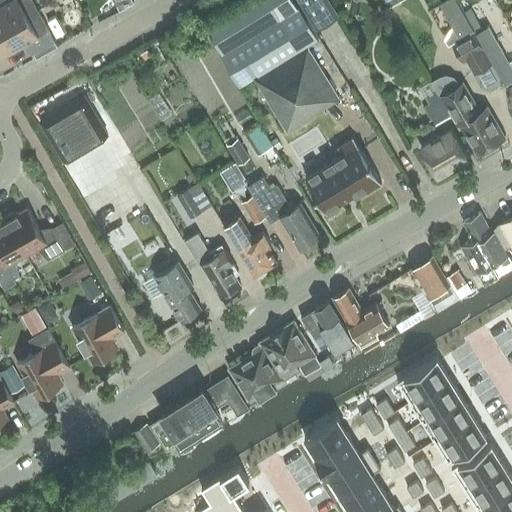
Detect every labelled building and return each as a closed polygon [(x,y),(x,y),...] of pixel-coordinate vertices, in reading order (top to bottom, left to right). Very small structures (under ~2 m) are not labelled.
[(0,32),(39,10),(32,0),(3,0),(5,4),(0,6),(0,32)] [(134,2),(132,0),(114,0),(117,5),(120,10),(134,2)] [(292,0),(251,0),(250,1),(206,28),(222,55),(221,56),(241,87),(254,78),(287,131),(324,108),(323,107),(339,97),(308,47),(319,40),(300,8),(298,9),(292,0)] [(328,0),(297,0),(317,31),(339,17),(328,0)] [(456,0),(443,0),(439,2),(451,25),(459,38),(474,30),(456,0)] [(58,45),(55,41),(49,29),(39,10),(0,32),(0,48),(4,56),(27,43),(34,53),(36,57),(58,45)] [(46,18),(54,37),(65,32),(56,13),(46,18)] [(474,73),(492,63),(474,30),(459,38),(452,42),(462,60),(466,58),(474,73)] [(511,69),(491,32),(480,38),(503,80),(511,75),(511,69)] [(464,82),(442,94),(459,125),(461,124),(478,152),(481,150),(484,154),(496,147),(494,143),(505,137),(488,106),(480,110),(464,82)] [(66,95),(40,109),(54,134),(79,120),(66,95)] [(425,105),(435,124),(451,116),(440,97),(425,105)] [(421,148),(437,175),(468,157),(452,130),(421,148)] [(382,183),(353,136),(337,145),(342,154),(304,176),(327,212),(353,196),(355,199),(382,183)] [(250,156),(241,139),(230,145),(238,162),(250,156)] [(247,185),(253,194),(266,215),(270,222),(280,216),(287,229),(300,248),(321,235),(301,203),(293,208),(288,200),(288,201),(277,183),(271,187),(263,175),(247,185)] [(191,217),(202,211),(212,205),(198,182),(177,194),(191,217)] [(255,222),(266,215),(253,194),(241,201),(255,222)] [(46,221),(55,216),(47,201),(38,205),(46,221)] [(6,216),(27,255),(39,248),(49,259),(66,249),(53,228),(42,234),(28,208),(18,214),(17,212),(6,216)] [(149,210),(117,228),(148,280),(161,272),(157,265),(175,255),(149,210)] [(461,246),(475,273),(508,255),(494,230),(492,232),(481,211),(462,221),(472,239),(461,246)] [(27,255),(6,216),(5,215),(4,216),(5,217),(0,220),(0,254),(1,257),(0,257),(0,279),(5,288),(17,282),(15,278),(20,275),(16,261),(27,255)] [(511,216),(497,224),(511,250),(511,216)] [(245,230),(236,218),(224,225),(254,276),(278,262),(268,246),(271,244),(264,231),(253,238),(249,230),(245,230)] [(222,296),(241,284),(229,264),(233,262),(225,248),(212,256),(198,232),(185,240),(200,264),(202,263),(222,296)] [(433,256),(412,269),(433,304),(454,292),(433,256)] [(182,320),(202,308),(190,288),(194,285),(185,271),(165,283),(163,280),(159,282),(182,320)] [(350,287),(334,297),(361,344),(391,327),(376,300),(362,308),(350,287)] [(316,308),(302,317),(310,329),(319,323),(336,351),(356,338),(347,324),(346,325),(330,299),(316,307),(316,308)] [(20,311),(31,331),(46,322),(36,303),(20,311)] [(73,326),(93,361),(111,351),(109,346),(117,342),(114,337),(125,330),(111,305),(73,326)] [(284,378),(282,375),(316,354),(295,320),(260,341),(262,343),(255,348),(254,350),(255,352),(230,368),(249,399),(284,378)] [(146,338),(161,339),(161,323),(147,323),(146,338)] [(33,353),(18,362),(37,397),(56,386),(54,382),(61,378),(58,372),(70,366),(55,339),(54,339),(48,327),(29,338),(33,353)] [(437,355),(397,380),(398,381),(410,400),(449,376),(437,356),(438,356),(437,355)] [(0,374),(0,421),(1,421),(0,419),(0,416),(6,413),(3,408),(15,401),(0,374)] [(449,376),(410,400),(423,420),(462,395),(449,376)] [(220,416),(216,410),(201,388),(158,415),(159,417),(149,423),(166,449),(175,443),(176,444),(220,416)] [(401,395),(391,402),(395,409),(405,402),(401,395)] [(462,395),(423,420),(435,439),(474,415),(462,395)] [(405,402),(395,409),(399,416),(410,409),(405,402)] [(386,409),(375,416),(379,423),(390,416),(386,409)] [(337,415),(305,436),(316,454),(316,455),(349,434),(337,415)] [(413,415),(403,421),(407,428),(418,422),(413,415)] [(474,415),(435,439),(447,458),(447,460),(487,435),(486,434),(474,415)] [(390,416),(379,423),(384,430),(394,423),(390,416)] [(147,422),(134,430),(146,451),(160,442),(147,422)] [(418,422),(407,428),(411,435),(422,428),(418,422)] [(422,428),(411,435),(416,442),(426,435),(422,428)] [(349,434),(316,455),(328,473),(361,453),(360,452),(349,434)] [(426,435),(416,442),(420,449),(431,442),(426,435)] [(491,442),(452,466),(452,467),(465,487),(504,462),(492,443),(491,442)] [(361,453),(328,473),(328,474),(329,474),(340,491),(372,471),(373,472),(381,467),(368,446),(360,452),(361,453)] [(409,447),(399,454),(403,461),(414,454),(409,447)] [(414,454),(403,461),(407,468),(418,461),(414,454)] [(439,456),(429,463),(433,470),(444,463),(439,456)] [(147,461),(75,504),(79,511),(88,511),(154,474),(147,461)] [(511,475),(504,462),(465,487),(477,506),(511,484),(511,475)] [(444,463),(433,470),(437,477),(448,470),(444,463)] [(210,502),(197,510),(197,511),(230,511),(241,506),(233,492),(250,482),(239,465),(201,488),(210,502)] [(372,471),(340,491),(351,510),(384,489),(373,472),(372,471)] [(452,476),(441,483),(446,490),(456,483),(452,476)] [(417,480),(407,486),(414,496),(423,490),(417,480)] [(456,483),(446,490),(450,497),(461,490),(456,483)] [(511,484),(477,506),(480,511),(510,511),(511,511),(511,484)] [(384,489),(351,510),(352,511),(388,511),(395,508),(395,507),(384,489)] [(469,503),(458,510),(459,511),(470,511),(473,510),(469,503)]
